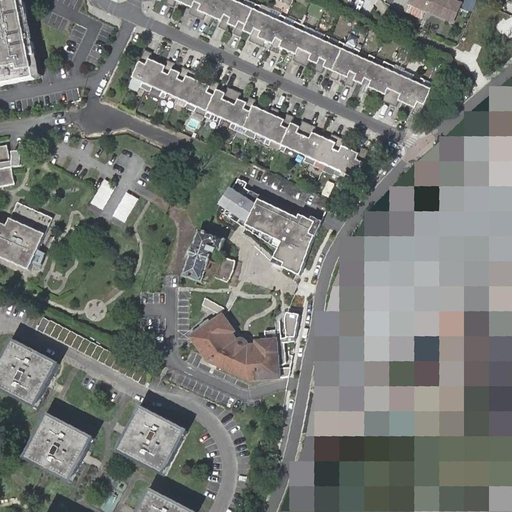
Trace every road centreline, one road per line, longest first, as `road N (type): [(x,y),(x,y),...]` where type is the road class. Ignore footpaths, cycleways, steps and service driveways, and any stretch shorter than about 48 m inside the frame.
road 1 (residential): [(270,511),(333,253),(421,145)]
road 2 (residential): [(132,15),(421,145)]
